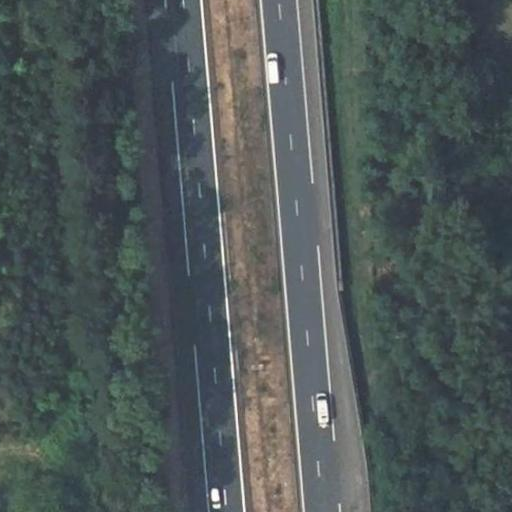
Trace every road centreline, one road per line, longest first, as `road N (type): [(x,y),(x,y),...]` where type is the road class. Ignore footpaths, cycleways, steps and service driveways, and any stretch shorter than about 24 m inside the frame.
road 1 (motorway): [(323,511),(280,0)]
road 2 (motorway): [(181,0),(224,511)]
